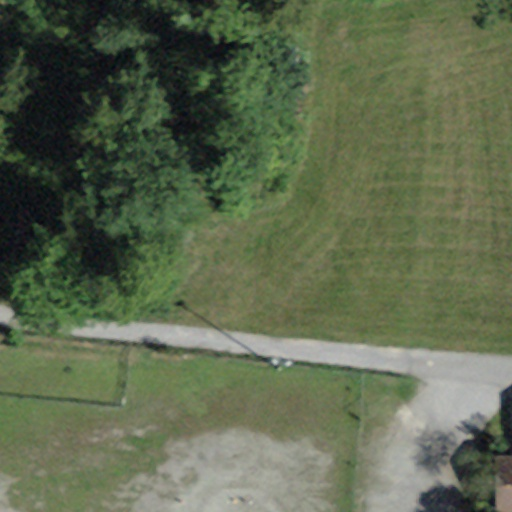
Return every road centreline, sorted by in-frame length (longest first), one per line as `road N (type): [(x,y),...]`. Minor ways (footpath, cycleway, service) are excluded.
road 1 (track): [(321,364),(0,350)]
road 2 (residential): [(511,375),(321,364)]
